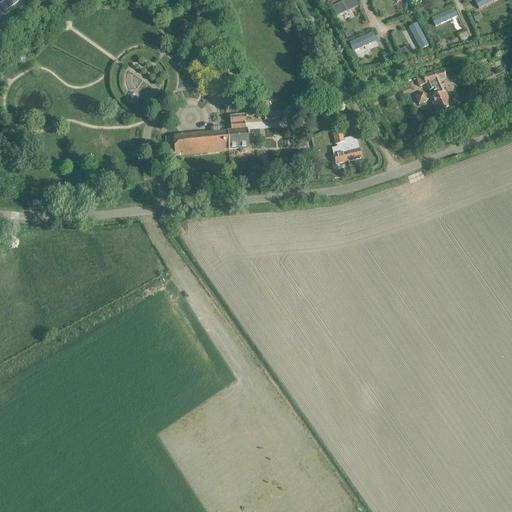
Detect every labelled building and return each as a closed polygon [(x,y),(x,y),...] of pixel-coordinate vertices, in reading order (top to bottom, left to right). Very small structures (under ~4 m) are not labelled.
[(7,0),(1,4),(4,9),(17,0),(7,0)] [(317,0),(322,8),(327,6),(323,0),(317,0)] [(436,27),(457,18),(454,11),(433,20),(436,27)] [(235,88),(241,86),(231,60),(214,67),(221,84),(225,82),(228,89),(234,86),(235,88)] [(236,67),(241,78),(245,76),(241,66),(236,67)] [(444,90),(443,91),(438,80),(444,78),(441,71),(416,80),(419,88),(425,85),(428,91),(423,93),(422,92),(414,96),(419,105),(429,99),(437,114),(452,105),(444,90)] [(268,103),(260,103),(264,113),(264,121),(278,120),(278,113),(267,113),(267,111),(269,111),(268,103)] [(204,135),(206,155),(227,153),(227,152),(240,151),(240,152),(242,154),(246,153),(247,151),(245,124),(247,124),(246,115),(230,116),(231,132),(220,133),(220,128),(217,126),(213,126),(210,129),(211,134),(204,135)] [(334,165),(348,162),(340,131),(332,133),(335,146),(337,146),(337,148),(331,150),(334,165)] [(340,131),(348,162),(361,159),(357,140),(353,141),(353,138),(344,140),(342,131),(340,131)] [(165,159),(206,155),(204,135),(164,139),(165,159)]
